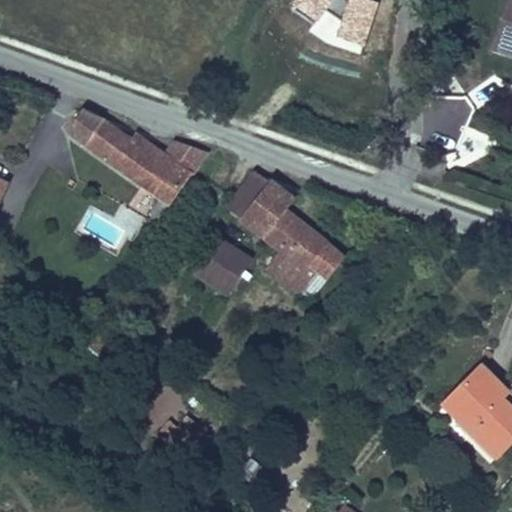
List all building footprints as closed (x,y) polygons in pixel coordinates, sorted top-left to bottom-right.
[(511,0),(508,0),(491,49),(511,56),(511,0)] [(209,152),(174,140),(165,151),(137,132),(133,137),(105,118),(84,107),(75,121),(67,133),(113,167),(159,199),(149,213),(160,220),(192,173),(194,174),(209,152)] [(225,207),(242,219),(240,221),(280,251),(266,269),(302,296),(319,274),(328,280),(347,255),(329,241),(330,240),(288,208),(297,197),(273,178),(270,182),(254,169),(232,198),(225,207)] [(0,177),(0,202),(10,182),(0,177)] [(220,236),(194,275),(227,297),(253,259),(220,236)] [(310,303),(328,280),(319,274),(302,296),(310,303)] [(79,298),(63,285),(53,297),(69,310),(79,298)] [(475,420),(466,429),(497,459),(511,444),(511,401),(506,395),(511,390),(484,361),(450,395),(475,420)] [(441,404),(466,429),(475,420),(450,395),(441,404)] [(211,436),(187,415),(177,425),(169,418),(154,435),(187,463),(211,436)] [(263,490),(274,475),(252,458),(241,473),(263,490)]
